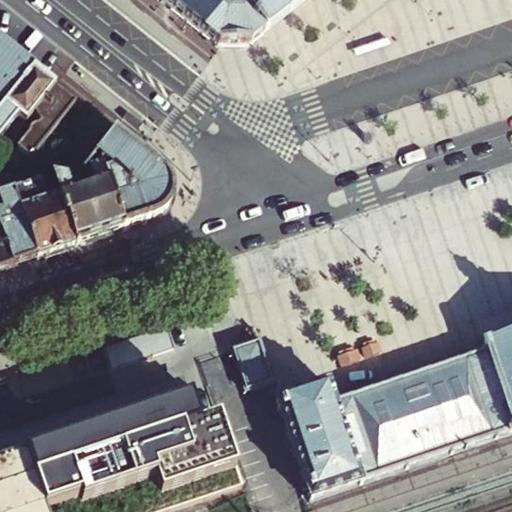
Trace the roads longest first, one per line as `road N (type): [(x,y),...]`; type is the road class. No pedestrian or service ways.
road 1 (primary): [(0,310),(268,223)]
road 2 (primary): [(22,0),(203,143),(237,139)]
road 3 (primary): [(268,223),(511,140)]
road 4 (primary): [(237,139),(226,113),(77,0)]
